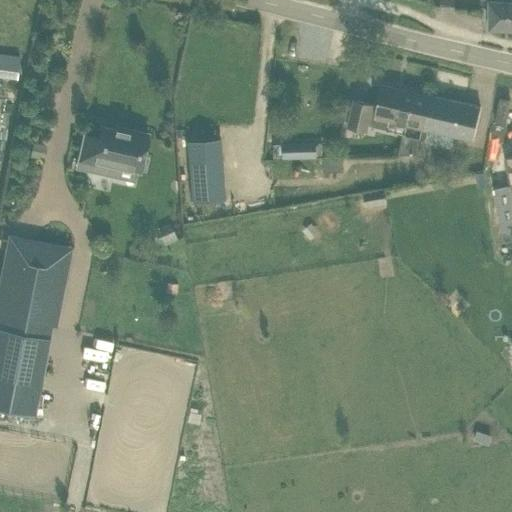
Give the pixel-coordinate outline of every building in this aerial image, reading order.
[(511,1),(491,0),(488,0),(488,8),(492,8),(491,28),(511,29),(511,1)] [(0,76),(16,78),(19,57),(0,54),(0,76)] [(354,99),(348,126),(367,131),(368,125),(387,129),(390,120),(390,119),(433,130),(455,135),(455,132),(475,137),(482,108),(431,96),(431,95),(382,84),(377,105),(373,105),(374,104),(354,99)] [(147,157),(142,156),(147,133),(126,128),(126,131),(100,126),(98,137),(83,134),(77,160),(92,164),(90,171),(112,176),(114,166),(138,171),(139,169),(144,170),(147,157)] [(219,139),(186,141),(191,201),(224,198),(219,139)] [(30,155),(38,157),(41,143),(33,141),(30,155)] [(272,143),(273,154),(282,154),(283,156),(315,155),(315,141),(272,143)] [(511,185),(493,189),(504,242),(511,240),(511,156),(505,158),(511,185)] [(286,161),(287,178),(329,177),(329,161),(286,161)] [(0,275),(0,408),(34,415),(49,338),(44,337),(47,325),(51,326),(65,254),(30,247),(27,263),(3,258),(0,275)] [(168,283),(166,291),(175,293),(177,284),(168,283)]
